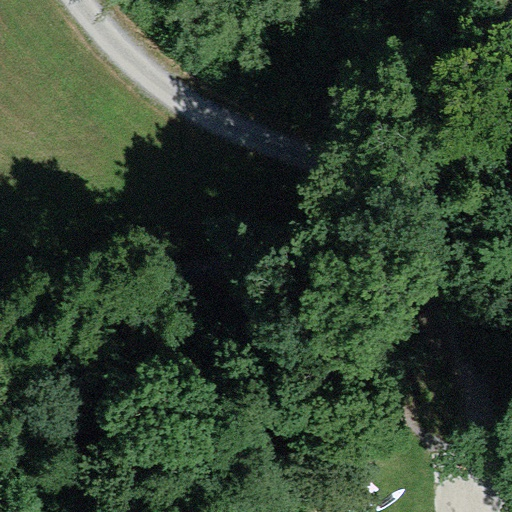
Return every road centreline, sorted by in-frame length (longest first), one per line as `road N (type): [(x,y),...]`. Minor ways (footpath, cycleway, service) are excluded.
road 1 (track): [(511,172),(488,165),(344,227),(0,329)]
road 2 (track): [(70,0),(225,132),(361,179),(488,165)]
road 3 (track): [(482,511),(478,382),(421,194)]
